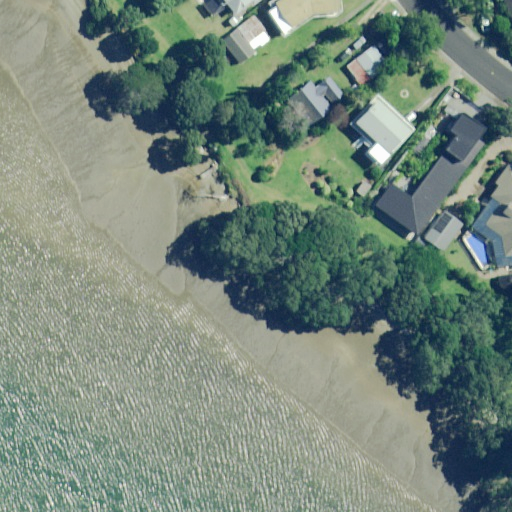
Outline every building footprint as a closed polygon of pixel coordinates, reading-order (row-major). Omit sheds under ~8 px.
[(257,0),(214,0),(219,6),(222,3),(231,15),(247,3),(250,6),(257,0)] [(331,0),(274,0),(268,5),(287,30),(308,13),(331,13),(331,0)] [(511,21),(511,0),(501,0),(510,22),(511,21)] [(262,31),(251,17),(219,42),(238,65),(252,53),(248,49),(255,44),(251,40),(262,31)] [(371,47),(344,68),(359,88),(376,75),(374,71),(384,63),(376,53),(371,47)] [(479,92),(458,76),(450,86),(470,102),(479,92)] [(328,79),(313,91),(319,98),(322,95),(330,105),(341,96),(328,79)] [(307,84),(286,101),(307,126),(328,109),(319,98),(313,91),(307,84)] [(412,130),(374,93),(344,125),(381,161),(412,130)] [(488,135),(458,114),(443,134),(449,138),(406,198),(389,186),(372,208),(415,239),(488,135)] [(433,136),(425,129),(396,167),(405,174),(433,136)] [(511,169),(506,166),(494,183),(497,185),(487,199),(489,201),(469,229),(490,244),(495,269),(511,265),(511,169)] [(459,227),(439,213),(421,240),(440,253),(459,227)]
